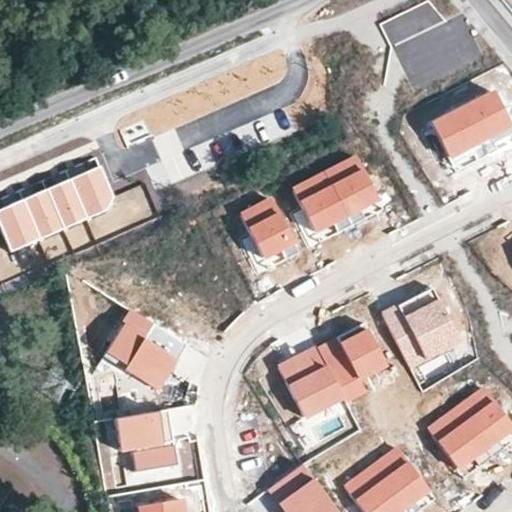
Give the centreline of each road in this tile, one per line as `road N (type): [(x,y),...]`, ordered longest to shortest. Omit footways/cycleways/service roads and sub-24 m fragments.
road 1 (residential): [(511,191),(260,324),(234,351),(213,411),(229,511)]
road 2 (unclassified): [(0,134),(314,0)]
